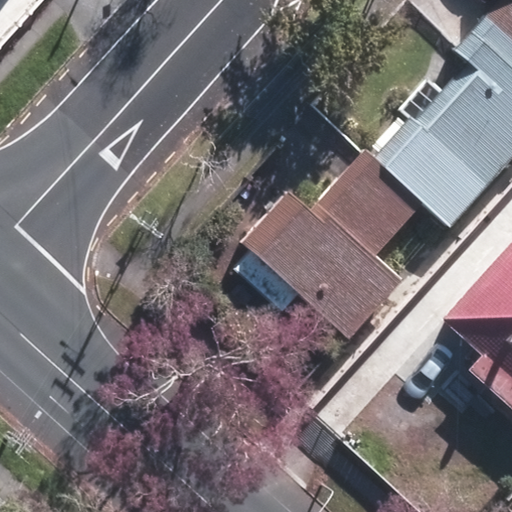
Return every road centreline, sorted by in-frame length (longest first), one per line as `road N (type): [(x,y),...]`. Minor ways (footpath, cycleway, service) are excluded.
road 1 (residential): [(220,0),(0,238)]
road 2 (secondary): [(215,511),(0,318)]
